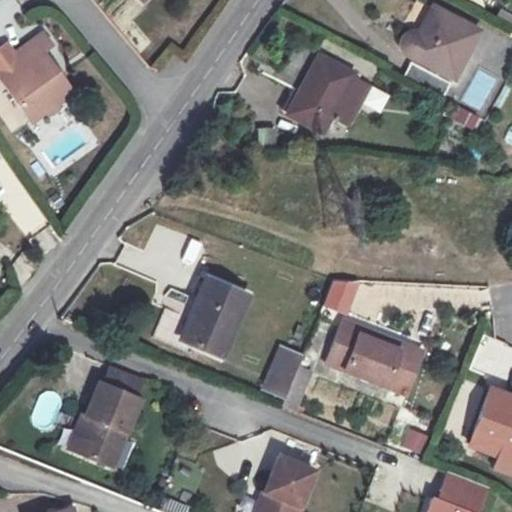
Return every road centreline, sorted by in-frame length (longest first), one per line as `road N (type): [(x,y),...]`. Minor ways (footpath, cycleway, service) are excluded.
road 1 (residential): [(0,348),(182,114)]
road 2 (unknown): [(364,0),(439,66),(509,94)]
road 3 (residential): [(182,114),(149,90),(73,0)]
road 4 (residential): [(182,114),(257,0)]
